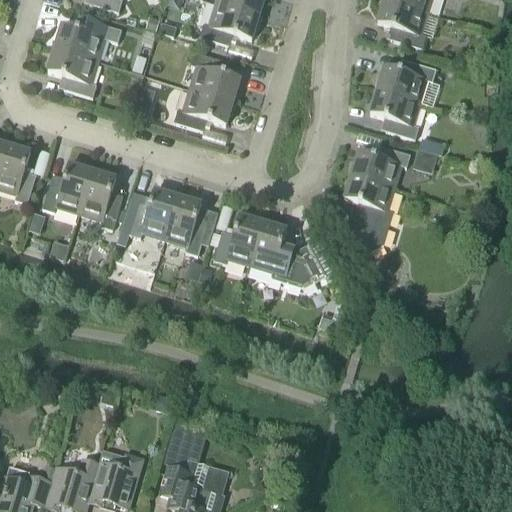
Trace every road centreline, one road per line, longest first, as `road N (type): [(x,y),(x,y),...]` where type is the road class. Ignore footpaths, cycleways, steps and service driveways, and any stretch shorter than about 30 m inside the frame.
road 1 (residential): [(32,0),(6,83),(23,116),(243,184)]
road 2 (residential): [(243,184),(280,194),(300,189),(314,170),(327,131),(337,0)]
road 3 (residential): [(243,184),(308,0)]
